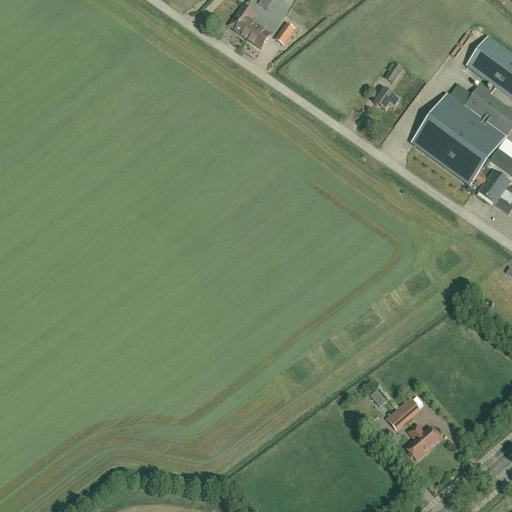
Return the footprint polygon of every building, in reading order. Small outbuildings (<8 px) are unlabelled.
[(265,0),(258,11),(277,22),(290,0),(265,0)] [(244,8),(236,18),(229,29),(262,51),(271,38),(251,24),(256,16),(244,8)] [(283,47),(295,31),(287,26),(276,42),(283,47)] [(471,37),(478,30),(475,27),(468,33),(471,37)] [(450,98),(448,97),(412,146),(414,147),(469,188),(467,191),(472,185),(474,187),(487,169),(491,163),(490,162),(506,140),(511,131),(511,55),(489,39),(468,69),(497,90),(494,94),(482,86),(473,97),(459,86),(450,98)] [(392,85),(399,76),(403,70),(396,65),(385,80),(392,85)] [(393,111),(399,102),(384,92),(374,106),(385,113),(389,108),(393,111)] [(487,169),(511,187),(511,160),(500,152),(491,163),(487,169)] [(511,187),(487,169),(474,187),(482,192),(479,196),(495,208),(508,217),(511,212),(511,187)] [(381,409),(388,403),(379,392),(372,399),(381,409)] [(387,422),(396,432),(420,412),(411,401),(387,422)] [(440,441),(430,430),(423,435),(417,427),(409,435),(415,442),(406,450),(416,463),(430,451),(429,450),(440,441)]
